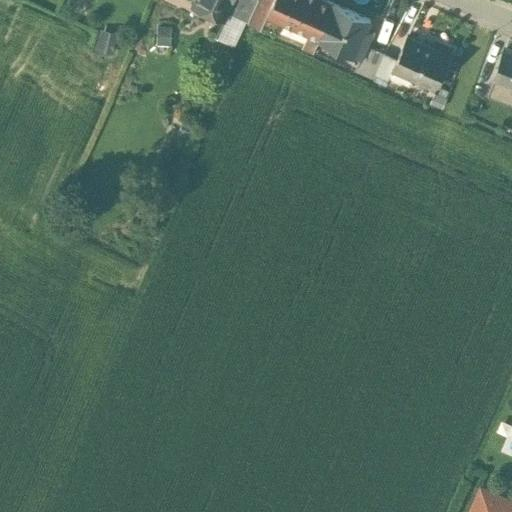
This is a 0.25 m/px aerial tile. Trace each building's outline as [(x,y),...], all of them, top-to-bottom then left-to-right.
[(196,0),(195,4),(220,16),(223,10),(227,0),(196,0)] [(257,0),(227,0),(223,10),(248,21),(253,9),(257,0)] [(257,0),(253,9),(266,15),(272,0),(257,0)] [(334,0),(272,0),(266,15),(309,32),(320,37),(321,34),(334,0)] [(373,15),(336,0),(334,0),(321,34),(326,36),(348,45),(364,52),(373,31),(368,29),(373,15)] [(220,16),(212,35),(237,46),(248,21),(223,10),(220,16)] [(178,33),(164,26),(156,42),(170,49),(178,33)] [(113,50),(115,30),(99,28),(97,48),(113,50)] [(320,37),(309,32),(303,45),(315,50),(320,37)] [(449,52),(408,34),(398,56),(394,66),(435,83),(449,52)] [(348,45),(326,36),(322,45),(333,49),(344,54),(348,45)] [(228,47),(217,40),(204,57),(216,67),(228,47)] [(511,47),(504,45),(490,79),(494,81),(488,95),(511,104),(511,47)] [(385,51),(376,47),(367,67),(376,71),(385,51)] [(398,56),(385,51),(376,71),(387,76),(389,77),(394,66),(398,56)] [(434,92),(430,101),(443,106),(446,97),(434,92)] [(511,511),(511,500),(481,487),(469,511),(511,511)]
